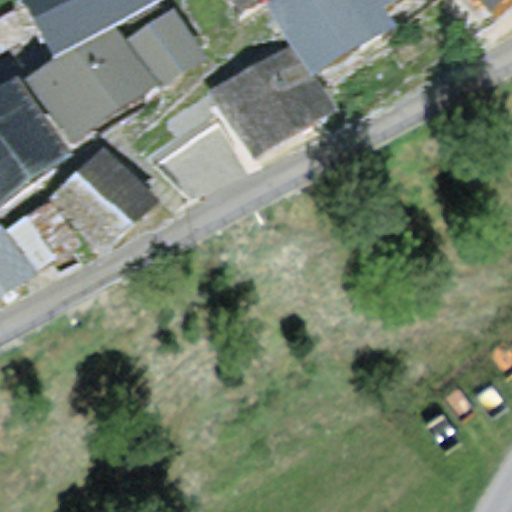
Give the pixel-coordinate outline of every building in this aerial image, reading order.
[(187,14),(179,0),(71,0),(52,10),(83,69),(187,14)] [(250,0),(265,29),(323,0),(250,0)] [(447,13),(438,0),(380,0),(313,43),(355,109),(437,57),(420,30),(447,13)] [(511,0),(487,0),(511,27),(511,0)] [(234,87),(201,40),(166,64),(196,110),(234,87)] [(160,54),(80,104),(116,161),(196,110),(166,64),(160,54)] [(323,74),(248,120),(287,183),(362,137),(323,74)] [(101,182),(43,108),(0,141),(0,185),(36,232),(101,182)] [(142,189),(107,226),(152,268),(187,231),(142,189)] [(88,220),(49,246),(76,286),(114,260),(88,220)] [(28,243),(0,264),(0,316),(10,329),(63,288),(28,243)]
